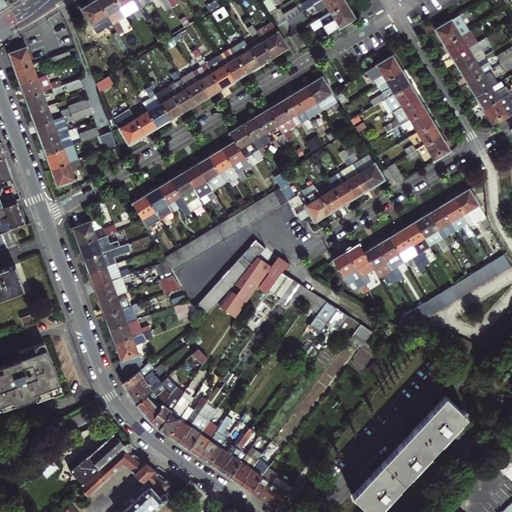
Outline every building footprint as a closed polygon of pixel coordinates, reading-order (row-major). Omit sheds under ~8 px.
[(0,0),(0,13),(9,9),(4,0),(0,0)] [(82,9),(91,25),(107,15),(98,0),(96,0),(90,4),(82,9)] [(98,0),(107,15),(112,24),(117,31),(123,28),(118,20),(125,16),(115,0),(98,0)] [(115,0),(125,16),(133,11),(138,19),(143,16),(138,8),(133,0),(115,0)] [(133,0),(138,8),(143,16),(145,20),(151,17),(144,5),(142,3),(147,0),(133,0)] [(167,0),(150,0),(151,0),(160,0),(167,10),(172,7),(167,0)] [(308,0),(302,4),(306,9),(313,5),(320,0),(308,0)] [(320,0),(313,5),(315,9),(318,9),(325,5),(329,12),(346,2),(344,0),(320,0)] [(502,0),(501,1),(505,9),(511,5),(507,0),(502,0)] [(346,2),(329,12),(318,19),(328,35),(355,18),(350,10),(346,2)] [(284,15),(287,20),(300,12),(297,7),(284,15)] [(444,45),(469,30),(462,19),(470,15),(467,10),(435,29),(441,40),(444,45)] [(302,11),(300,12),(287,20),(291,27),(306,17),(302,11)] [(185,16),(180,20),(184,27),(189,24),(185,16)] [(272,22),(264,27),(257,32),(262,41),(278,32),(272,22)] [(117,31),(112,24),(107,27),(112,34),(117,31)] [(257,32),(252,25),(247,28),(252,36),(257,32)] [(476,43),(469,30),(444,45),(448,51),(452,58),(476,43)] [(278,32),(262,41),(272,57),(279,52),(288,47),(278,32)] [(306,47),(297,32),(289,36),(299,52),(306,47)] [(460,70),(476,61),(484,56),(480,48),(490,41),(487,36),(487,37),(476,43),(452,58),(456,64),(460,70)] [(254,68),(259,65),(249,49),(244,40),(231,48),(246,72),(254,68)] [(262,41),(249,49),(259,65),(265,61),(272,57),(262,41)] [(201,55),(206,63),(221,88),(228,84),(234,80),(219,55),(211,60),(202,45),(197,48),(201,55)] [(11,60),(15,70),(33,63),(26,46),(9,53),(11,60)] [(511,46),(496,56),(500,63),(511,56),(511,46)] [(219,55),(234,80),(240,76),(246,72),(231,48),(219,55)] [(54,65),(72,58),(69,51),(61,53),(51,57),(42,60),(45,66),(53,63),(54,65)] [(221,88),(206,63),(201,55),(196,58),(201,66),(193,71),(198,79),(208,95),(214,92),(221,88)] [(378,86),(380,84),(402,71),(398,65),(393,55),(368,70),(378,86)] [(511,56),(500,63),(505,71),(511,66),(511,56)] [(464,77),(467,83),(490,70),(492,68),(488,62),(479,67),(476,61),(460,70),(464,77)] [(38,78),(33,63),(15,70),(18,77),(20,84),(38,78)] [(121,68),(116,71),(121,79),(126,76),(121,68)] [(181,68),(176,71),(180,78),(186,75),(181,68)] [(475,96),(498,82),(490,70),(467,83),(472,91),(475,96)] [(168,86),(183,111),(189,107),(195,103),(186,87),(180,78),(176,71),(171,74),(175,81),(168,86)] [(382,93),(382,94),(371,101),(374,106),(385,99),(410,84),(406,77),(402,71),(380,84),(384,92),(382,93)] [(47,74),(38,78),(20,84),(23,90),(23,92),(25,98),(43,92),(52,88),(47,74)] [(113,83),(109,75),(96,83),(99,92),(113,83)] [(314,81),(306,86),(320,111),(331,104),(336,112),(341,109),(336,101),(321,77),(314,81)] [(79,78),(66,83),(68,91),(82,86),(79,78)] [(59,79),(51,82),(53,88),(61,85),(59,79)] [(198,79),(186,87),(195,103),(202,99),(208,95),(198,79)] [(479,102),(483,109),(507,94),(511,90),(511,84),(504,89),(499,81),(498,82),(475,96),(479,102)] [(150,86),(155,94),(170,119),(177,114),(183,111),(168,86),(160,91),(156,83),(150,86)] [(414,91),(410,84),(385,99),(393,111),(418,97),(414,91)] [(63,90),(61,85),(53,88),(55,93),(63,90)] [(147,110),(157,126),(163,123),(170,119),(155,94),(150,86),(145,90),(150,97),(142,102),(147,110)] [(320,111),(306,86),(300,89),(293,94),(302,110),(308,118),(320,111)] [(511,112),(511,90),(507,94),(483,109),(487,116),(492,124),(511,112)] [(30,112),(48,105),(43,92),(25,98),(27,104),(28,105),(30,112)] [(308,118),(302,110),(293,94),(286,98),(280,102),(290,117),(296,113),(302,122),(303,121),(314,139),(319,136),(308,118)] [(338,98),(343,107),(348,104),(343,95),(338,98)] [(418,97),(393,111),(397,119),(384,127),(387,132),(393,129),(401,124),(409,119),(425,109),(421,103),(418,97)] [(63,116),(72,113),(90,106),(87,98),(69,105),(70,107),(61,110),(63,116)] [(290,117),(280,102),(275,105),(267,110),(277,125),(282,134),(287,142),(293,138),(288,130),(295,126),(290,117)] [(33,120),(35,126),(53,119),(48,105),(30,112),(33,118),(33,120)] [(41,140),(68,130),(65,121),(74,118),(74,120),(92,114),(90,106),(72,113),(63,116),(53,119),(35,126),(38,134),(41,140)] [(119,127),(119,128),(129,144),(136,139),(144,134),(134,118),(129,109),(114,118),(119,127)] [(429,115),(425,109),(409,119),(412,124),(416,132),(433,122),(429,115)] [(147,110),(134,118),(144,134),(151,130),(157,126),(147,110)] [(255,117),(264,133),(277,125),(267,110),(261,113),(255,117)] [(296,113),(290,117),(295,126),(295,127),(302,122),(296,113)] [(242,125),(252,141),(264,133),(255,117),(249,121),(242,125)] [(401,124),(404,129),(412,124),(409,119),(401,124)] [(355,127),(358,132),(367,127),(364,122),(355,127)] [(433,122),(416,132),(424,145),(440,135),(436,128),(433,122)] [(404,129),(401,124),(393,129),(396,134),(404,129)] [(229,133),(235,141),(244,157),(252,152),(257,160),(262,157),(257,149),(256,147),(252,141),(242,125),(236,129),(229,133)] [(44,148),(46,154),(73,144),(82,141),(100,134),(97,126),(79,133),(80,135),(71,138),(68,130),(41,140),(44,148)] [(111,130),(100,134),(105,148),(116,144),(111,130)] [(327,135),(330,140),(336,137),(333,131),(327,135)] [(264,133),(252,141),(256,147),(269,140),(264,133)] [(282,144),(287,142),(282,134),(278,137),(282,144)] [(445,142),(440,135),(424,145),(434,160),(450,150),(445,142)] [(48,160),(51,168),(69,162),(78,158),(75,150),(84,147),(82,141),(73,144),(46,154),(48,160)] [(249,166),(244,157),(235,141),(229,145),(222,149),(237,174),(241,182),(247,178),(242,170),(249,166)] [(408,155),(416,150),(413,145),(405,149),(408,155)] [(257,149),(262,157),(267,154),(262,146),(257,149)] [(351,148),(345,151),(353,164),(359,161),(351,148)] [(237,174),(222,149),(215,153),(209,157),(219,173),(224,169),(230,179),(237,174)] [(348,167),(340,172),(356,196),(361,193),(368,189),(359,173),(353,164),(345,151),(345,150),(339,153),(348,167)] [(419,155),(416,150),(408,155),(411,160),(419,155)] [(78,158),(81,164),(89,161),(87,155),(78,158)] [(369,155),(359,161),(353,164),(359,173),(374,164),(369,155)] [(0,182),(12,178),(8,167),(5,157),(0,158),(0,182)] [(196,165),(210,188),(223,181),(219,173),(209,157),(203,160),(196,165)] [(82,168),(81,164),(78,158),(69,162),(72,171),(82,168)] [(58,185),(75,179),(72,171),(69,162),(51,168),(54,176),(54,177),(58,185)] [(397,183),(403,179),(394,163),(387,167),(397,183)] [(359,173),(368,189),(376,184),(384,179),(374,164),(359,173)] [(216,197),(210,188),(196,165),(189,169),(183,172),(199,197),(206,193),(211,200),(216,197)] [(224,169),(219,173),(223,181),(224,182),(230,179),(224,169)] [(171,180),(186,205),(199,197),(183,172),(178,176),(171,180)] [(330,183),(343,204),(350,200),(356,196),(340,172),(328,179),(330,183)] [(274,178),(281,188),(288,201),(295,196),(281,173),(274,178)] [(158,188),(168,203),(173,212),(181,207),(186,215),(190,212),(186,205),(171,180),(164,184),(158,188)] [(330,183),(318,191),(330,212),(336,208),(343,204),(330,183)] [(302,197),(316,189),(314,184),(300,193),(302,197)] [(168,203),(158,188),(152,191),(145,195),(155,211),(168,203)] [(274,192),(282,205),(288,201),(281,188),(274,192)] [(307,205),(305,206),(307,210),(310,215),(314,222),(323,217),(330,212),(318,191),(316,189),(302,197),(307,205)] [(461,194),(453,199),(468,223),(469,224),(476,236),(476,237),(482,234),(476,224),(474,220),(484,214),(469,189),(461,194)] [(267,196),(275,209),(282,205),(274,192),(267,196)] [(142,219),(155,211),(145,195),(138,199),(132,203),(142,219)] [(269,213),(275,209),(267,196),(261,200),(269,213)] [(199,197),(186,205),(190,212),(203,204),(199,197)] [(440,207),(453,228),(459,225),(461,229),(463,227),(469,237),(473,238),(476,236),(469,224),(468,223),(453,199),(447,203),(440,207)] [(254,203),(262,217),(269,213),(261,200),(254,203)] [(17,202),(0,208),(0,231),(24,223),(20,210),(17,202)] [(79,244),(106,235),(116,231),(114,225),(103,229),(102,227),(101,227),(93,203),(86,208),(91,221),(73,227),(76,235),(79,244)] [(256,220),(262,217),(254,203),(248,207),(256,220)] [(307,210),(305,206),(295,212),(301,221),(310,215),(307,210)] [(249,224),(256,220),(248,207),(242,211),(249,224)] [(455,231),(453,228),(440,207),(435,210),(427,214),(442,239),(447,247),(453,243),(448,235),(455,231)] [(147,228),(155,223),(160,220),(155,211),(142,219),(147,228)] [(235,215),(243,228),(249,224),(242,211),(235,215)] [(442,239),(427,214),(421,218),(415,222),(429,246),(437,241),(444,252),(449,249),(447,247),(442,239)] [(481,220),(486,218),(484,214),(474,220),(476,224),(481,220)] [(229,219),(236,232),(243,228),(235,215),(229,219)] [(160,220),(165,228),(170,225),(165,217),(160,220)] [(492,228),(486,218),(481,220),(487,231),(492,228)] [(222,223),(230,236),(236,232),(229,219),(222,223)] [(160,231),(165,228),(160,220),(155,223),(160,231)] [(430,247),(429,246),(415,222),(409,226),(402,230),(417,254),(424,267),(430,264),(422,251),(430,247)] [(216,227),(224,240),(230,236),(222,223),(216,227)] [(210,231),(217,244),(224,240),(216,227),(210,231)] [(0,249),(16,244),(11,229),(0,233),(0,249)] [(389,238),(404,262),(412,257),(417,266),(421,273),(426,270),(424,267),(417,254),(402,230),(396,234),(389,238)] [(203,235),(211,247),(217,244),(210,231),(203,235)] [(81,252),(84,259),(120,246),(118,240),(109,243),(106,235),(79,244),(81,251),(81,252)] [(197,239),(205,251),(211,247),(203,235),(197,239)] [(397,266),(404,262),(389,238),(384,241),(377,245),(392,270),(396,277),(398,281),(404,278),(397,266)] [(197,239),(191,242),(198,255),(205,251),(197,239)] [(250,245),(260,253),(264,248),(255,240),(250,245)] [(184,246),(192,259),(198,255),(191,242),(184,246)] [(128,243),(120,246),(84,259),(87,266),(87,267),(89,273),(116,263),(114,256),(131,250),(128,243)] [(352,248),(346,252),(355,269),(360,277),(369,291),(374,288),(371,282),(366,274),(374,269),(364,253),(359,244),(352,248)] [(255,258),(260,253),(250,245),(246,250),(255,258)] [(392,270),(377,245),(370,249),(364,253),(374,269),(379,277),(387,273),(391,280),(396,277),(392,270)] [(177,250),(185,263),(192,259),(184,246),(177,250)] [(177,250),(171,254),(179,267),(185,263),(177,250)] [(250,263),(255,258),(246,250),(241,255),(250,263)] [(355,269),(346,252),(339,256),(332,260),(342,276),(350,272),(355,281),(360,288),(365,293),(369,291),(360,277),(355,269)] [(179,267),(171,254),(165,258),(173,271),(179,267)] [(504,254),(497,258),(504,270),(511,266),(504,254)] [(245,268),(250,263),(241,255),(236,260),(245,268)] [(220,307),(235,318),(271,267),(257,257),(234,284),(240,287),(235,294),(231,291),(220,307)] [(263,284),(270,289),(282,272),(288,263),(280,257),(269,273),(270,274),(263,284)] [(497,258),(491,262),(499,273),(504,270),(497,258)] [(241,274),(245,268),(236,260),(232,266),(241,274)] [(154,266),(159,277),(169,273),(164,262),(154,266)] [(491,262),(486,265),(493,277),(499,273),(491,262)] [(92,281),(94,287),(122,277),(130,274),(128,268),(119,271),(116,263),(89,273),(92,281)] [(0,298),(24,289),(15,265),(0,270),(0,298)] [(486,265),(480,269),(487,280),(493,277),(486,265)] [(236,279),(241,274),(232,266),(227,271),(236,279)] [(479,270),(474,273),(481,284),(487,280),(480,269),(479,270)] [(222,276),(231,284),(236,279),(227,271),(222,276)] [(269,290),(280,297),(293,280),(282,272),(270,289),(269,290)] [(350,272),(342,276),(346,282),(355,281),(350,272)] [(474,273),(468,276),(475,288),(481,284),(474,273)] [(117,294),(126,291),(124,283),(132,280),(130,274),(122,277),(94,287),(97,294),(99,301),(117,294)] [(159,279),(164,293),(180,287),(172,274),(159,279)] [(227,289),(231,284),(222,276),(218,281),(227,289)] [(466,277),(462,280),(469,291),(475,288),(468,276),(466,277)] [(293,280),(280,297),(279,300),(289,306),(294,299),(303,286),(293,280)] [(462,280),(456,283),(463,295),(469,291),(462,280)] [(222,294),(227,289),(218,281),(213,286),(222,294)] [(453,285),(450,287),(457,299),(463,295),(456,283),(453,285)] [(209,291),(218,299),(222,294),(213,286),(209,291)] [(294,299),(305,306),(314,294),(303,286),(294,299)] [(450,287),(444,291),(451,302),(457,299),(450,287)] [(213,304),(218,299),(209,291),(204,296),(213,304)] [(440,293),(439,294),(446,306),(451,302),(444,291),(440,293)] [(120,302),(117,294),(99,301),(102,307),(102,308),(105,315),(130,305),(128,299),(120,302)] [(174,305),(188,300),(184,294),(172,299),(174,305)] [(326,301),(314,294),(305,306),(317,314),(326,301)] [(439,294),(432,297),(440,309),(446,306),(439,294)] [(208,309),(213,304),(204,296),(199,302),(208,309)] [(428,301),(427,301),(434,313),(440,309),(432,297),(428,301)] [(174,305),(179,319),(200,312),(194,307),(188,300),(174,305)] [(326,301),(317,314),(309,325),(321,333),(328,323),(338,309),(326,301)] [(427,301),(421,305),(428,316),(434,313),(427,301)] [(142,307),(140,302),(131,305),(133,310),(142,307)] [(208,309),(199,302),(194,307),(200,312),(203,315),(208,309)] [(131,305),(130,305),(105,315),(107,322),(107,323),(110,328),(136,319),(133,310),(131,305)] [(421,305),(415,308),(422,320),(428,316),(421,305)] [(415,308),(402,316),(415,325),(422,320),(415,308)] [(341,328),(350,316),(344,313),(338,309),(328,323),(339,331),(341,328)] [(35,321),(33,314),(20,319),(23,326),(35,321)] [(361,323),(350,316),(341,328),(352,336),(361,323)] [(402,316),(398,326),(411,333),(412,331),(415,325),(402,316)] [(511,321),(506,316),(501,321),(511,330),(511,321)] [(112,336),(115,343),(142,333),(136,319),(110,328),(112,335),(112,336)] [(511,330),(501,321),(497,326),(507,336),(511,330)] [(352,336),(350,338),(361,345),(372,331),(361,323),(352,336)] [(497,326),(492,331),(503,341),(507,336),(497,326)] [(121,360),(131,356),(139,353),(136,344),(145,341),(144,339),(152,336),(150,330),(142,333),(115,343),(118,351),(121,360)] [(446,331),(440,345),(446,348),(453,334),(446,331)] [(492,331),(487,336),(498,346),(503,341),(492,331)] [(459,337),(453,334),(446,348),(453,351),(459,337)] [(487,336),(483,341),(493,351),(498,346),(487,336)] [(465,340),(459,337),(453,351),(459,354),(465,340)] [(472,343),(465,340),(459,354),(465,357),(472,343)] [(483,341),(478,346),(481,365),(493,351),(483,341)] [(36,400),(38,400),(48,396),(62,391),(53,366),(43,342),(18,351),(21,359),(0,367),(0,410),(35,397),(36,400)] [(478,346),(472,343),(465,357),(481,365),(478,346)] [(199,349),(192,354),(203,365),(208,358),(199,349)] [(139,353),(131,356),(134,364),(136,371),(144,366),(139,353)] [(119,361),(122,370),(134,364),(131,356),(121,360),(119,361)] [(126,390),(143,377),(148,373),(154,369),(149,362),(144,366),(136,371),(125,380),(121,382),(124,386),(126,390)] [(134,364),(122,370),(124,375),(125,380),(136,371),(134,364)] [(131,397),(136,404),(152,390),(147,383),(152,380),(153,381),(160,376),(157,372),(150,376),(148,373),(143,377),(126,390),(131,397)] [(143,412),(150,420),(176,387),(167,376),(152,390),(136,404),(143,412)] [(155,424),(159,429),(181,396),(184,392),(176,387),(150,420),(155,424)] [(461,410),(445,395),(428,414),(400,444),(376,469),(352,494),(370,511),(375,511),(466,415),(463,412),(465,410),(462,408),(461,410)] [(163,432),(168,435),(188,406),(190,403),(181,396),(159,429),(163,432)] [(172,438),(177,441),(183,434),(184,435),(191,426),(190,425),(198,413),(207,400),(203,397),(193,410),(188,406),(168,435),(172,438)] [(205,415),(209,419),(218,407),(214,403),(205,415)] [(183,445),(188,449),(200,432),(205,425),(208,420),(198,413),(190,425),(191,426),(184,435),(183,434),(177,441),(183,445)] [(210,439),(209,439),(203,447),(204,449),(199,456),(204,459),(209,463),(225,441),(217,436),(221,430),(223,432),(229,423),(224,420),(215,432),(214,434),(210,439)] [(200,432),(205,436),(210,428),(205,425),(200,432)] [(203,447),(209,439),(210,439),(214,434),(215,432),(210,428),(205,436),(200,432),(188,449),(194,452),(199,456),(204,449),(203,447)] [(69,470),(81,483),(122,445),(115,437),(112,433),(88,455),(85,451),(80,455),(77,459),(79,461),(69,470)] [(214,466),(219,470),(224,463),(226,464),(232,455),(231,454),(241,440),(237,437),(231,446),(225,441),(209,463),(214,466)] [(224,463),(219,470),(224,473),(229,477),(246,454),(240,450),(246,443),(241,440),(231,454),(232,455),(226,464),(224,463)] [(122,465),(135,475),(141,480),(149,486),(122,511),(154,511),(153,511),(164,501),(163,500),(176,488),(150,468),(128,450),(129,449),(130,447),(130,446),(130,445),(129,444),(127,443),(125,444),(124,446),(125,448),(123,446),(78,488),(86,497),(122,465)] [(511,445),(496,463),(511,477),(511,445)] [(251,458),(256,450),(252,447),(246,454),(251,458)] [(251,458),(246,454),(229,477),(235,481),(241,485),(246,478),(245,477),(259,459),(262,454),(256,450),(251,458)] [(250,491),(262,476),(267,470),(269,467),(259,459),(245,477),(246,478),(241,485),(245,488),(250,491)] [(262,476),(288,493),(292,488),(267,470),(262,476)] [(289,494),(288,493),(262,476),(250,491),(266,502),(273,507),(277,501),(281,504),(289,494)] [(511,511),(511,500),(501,511),(511,511)]
